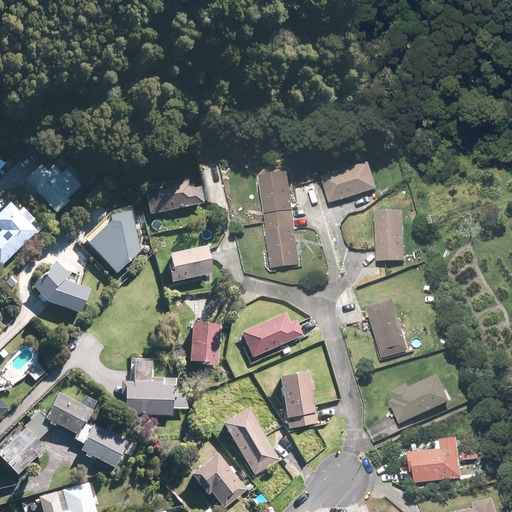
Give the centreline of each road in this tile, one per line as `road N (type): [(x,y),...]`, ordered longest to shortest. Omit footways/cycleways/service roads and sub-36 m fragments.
road 1 (residential): [(348,468),(356,409),(321,299)]
road 2 (unknown): [(321,299),(362,248),(339,185)]
road 3 (unknown): [(333,288),(257,267),(237,231)]
